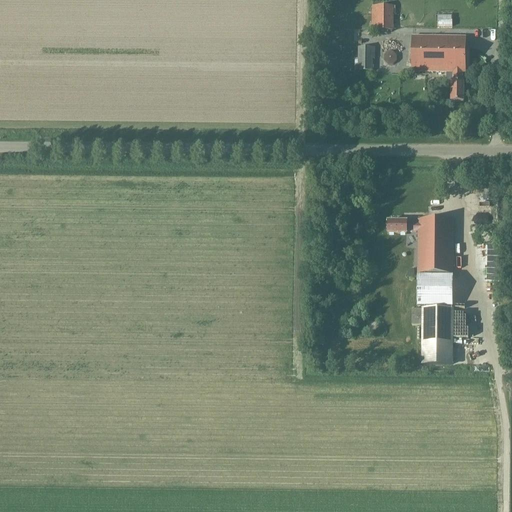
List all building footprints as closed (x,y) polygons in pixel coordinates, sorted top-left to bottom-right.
[(372,6),(372,31),(392,31),(392,6),(372,6)] [(465,73),(465,38),(412,37),(411,72),(453,73),(452,83),(451,83),(451,102),(463,102),(463,83),(462,83),(462,73),(465,73)] [(382,70),(394,70),(394,62),(401,61),(401,55),(399,55),(398,47),(393,47),(393,53),(381,53),(382,70)] [(372,71),(373,48),(358,48),(358,59),(354,59),(354,71),(372,71)] [(453,274),(453,221),(417,221),(417,224),(407,224),(407,222),(387,222),(387,234),(407,234),(407,233),(417,233),(417,274),(417,307),(425,307),(425,310),(411,310),(411,326),(422,326),(423,364),(453,364),(453,310),(453,274)] [(486,283),(492,291),(498,286),(491,278),(486,283)] [(462,296),(457,323),(475,326),(480,299),(462,296)]
